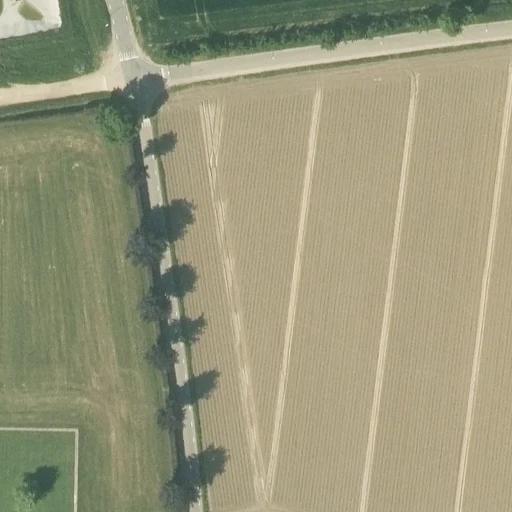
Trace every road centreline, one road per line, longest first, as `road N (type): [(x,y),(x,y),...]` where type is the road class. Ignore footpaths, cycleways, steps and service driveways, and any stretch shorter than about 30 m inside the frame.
road 1 (unclassified): [(187,511),(187,437),(133,82)]
road 2 (unclassified): [(133,82),(511,31)]
road 3 (track): [(133,82),(0,100)]
